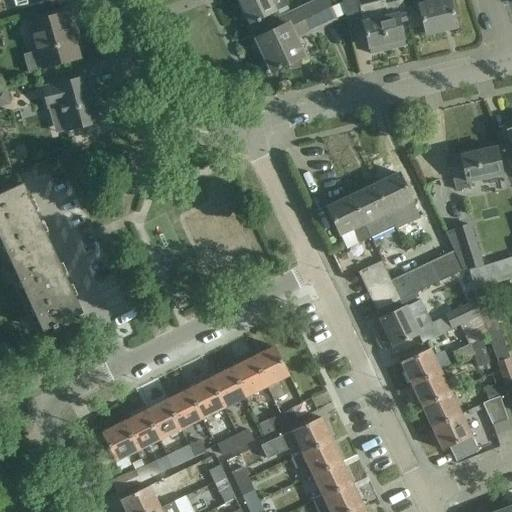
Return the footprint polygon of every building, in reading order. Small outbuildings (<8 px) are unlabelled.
[(237,0),(249,24),(256,21),(257,23),(289,7),(286,0),(237,0)] [(335,19),(325,0),(319,0),(280,19),(284,26),(256,40),(272,72),(287,64),(289,68),(300,69),(298,59),(304,57),(295,38),(335,19)] [(401,0),(385,4),(384,0),(383,0),(359,6),(357,0),(341,0),(342,2),(345,14),(346,19),(361,16),(370,54),(405,46),(399,22),(406,20),(403,10),(401,0)] [(406,20),(408,28),(423,25),(426,35),(457,27),(449,0),(436,0),(437,1),(419,6),(403,10),(406,20)] [(342,2),(333,6),(339,18),(345,14),(342,2)] [(75,29),(70,11),(29,23),(42,69),(79,59),(71,30),(75,29)] [(93,93),(88,75),(43,88),(48,107),(58,104),(66,131),(97,123),(89,94),(93,93)] [(501,174),(495,148),(461,156),(449,159),(456,190),(474,185),(473,180),(501,174)] [(399,174),(374,185),(394,227),(396,229),(420,218),(399,174)] [(0,194),(0,239),(12,267),(52,249),(23,184),(0,194)] [(350,196),(370,238),(394,227),(374,185),(350,196)] [(359,243),(370,238),(350,196),(327,208),(340,235),(353,229),(359,243)] [(469,271),(483,266),(470,225),(445,233),(463,271),(469,270),(469,271)] [(12,267),(42,332),(53,327),(54,329),(58,327),(57,325),(82,313),(52,249),(12,267)] [(430,262),(439,281),(461,271),(452,251),(430,262)] [(505,281),(511,279),(511,257),(483,266),(469,271),(475,290),(505,281)] [(376,311),(399,300),(390,281),(381,261),(358,272),(376,311)] [(439,281),(430,262),(390,281),(399,300),(439,281)] [(459,325),(479,316),(476,301),(475,299),(444,314),(451,329),(459,325)] [(424,311),(419,301),(380,319),(386,331),(379,334),(386,349),(404,341),(417,335),(409,319),(424,311)] [(503,385),(511,382),(511,364),(493,310),(479,316),(481,320),(487,336),(503,385)] [(459,325),(468,345),(453,352),(457,363),(473,356),(474,355),(474,354),(485,349),(481,339),(482,339),(481,338),(487,336),(481,320),(479,316),(459,325)] [(275,347),(253,358),(267,386),(274,401),(284,396),(277,381),(289,375),(275,347)] [(400,362),(411,384),(440,370),(430,349),(400,362)] [(489,364),(485,349),(474,354),(474,355),(473,356),(477,368),(489,364)] [(267,386),(253,358),(231,368),(245,397),(267,386)] [(224,408),(245,397),(231,368),(209,379),(224,408)] [(411,384),(421,405),(450,392),(440,370),(411,384)] [(188,390),(202,419),(224,408),(209,379),(188,390)] [(488,403),(500,398),(496,385),(484,388),(488,403)] [(166,401),(181,429),(202,419),(188,390),(166,401)] [(450,392),(421,405),(431,427),(458,415),(460,414),(450,392)] [(500,398),(488,403),(483,405),(492,425),(507,420),(500,398)] [(159,440),(181,429),(166,401),(145,412),(159,440)] [(298,419),(292,407),(279,413),(285,425),(298,419)] [(137,451),(159,440),(145,412),(123,422),(137,451)] [(279,413),(258,423),(264,435),(285,425),(279,413)] [(471,437),(460,414),(458,415),(431,427),(442,450),(471,437)] [(296,441),(301,454),(331,440),(321,417),(302,426),(291,432),(261,446),(267,458),(291,447),(290,444),(296,441)] [(126,457),(137,451),(123,422),(101,433),(115,462),(119,470),(130,465),(126,457)] [(242,446),(253,441),(247,429),(237,434),(242,445),(242,446)] [(242,445),(237,434),(216,444),(221,455),(242,445)] [(493,434),(483,438),(488,450),(498,446),(493,434)] [(189,446),(194,456),(205,450),(201,440),(189,446)] [(312,476),(341,461),(331,440),(301,454),(312,476)] [(167,456),(172,466),(194,456),(189,446),(167,456)] [(254,448),(246,451),(240,454),(246,467),(260,460),(254,448)] [(172,466),(167,456),(145,466),(150,476),(172,466)] [(352,483),(341,461),(312,476),(322,497),(352,483)] [(215,482),(225,477),(220,465),(209,470),(215,482)] [(150,476),(145,466),(112,482),(117,492),(138,483),(138,482),(150,476)] [(237,485),(248,479),(244,470),(233,476),(237,485)] [(215,482),(220,494),(230,489),(225,477),(215,482)] [(248,479),(237,485),(242,496),(254,491),(248,479)] [(318,511),(347,511),(362,505),(352,483),(322,497),(313,502),(318,511)] [(120,500),(125,511),(151,511),(159,508),(149,486),(120,500)] [(242,511),(236,499),(220,507),(222,511),(242,511)] [(152,511),(177,511),(173,502),(152,511)]
